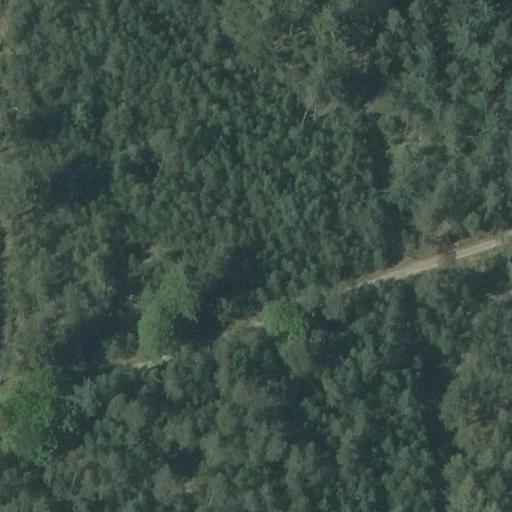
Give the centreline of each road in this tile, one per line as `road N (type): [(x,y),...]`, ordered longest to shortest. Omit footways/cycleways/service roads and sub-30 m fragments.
road 1 (track): [(511,233),(0,416)]
road 2 (track): [(443,511),(349,0)]
